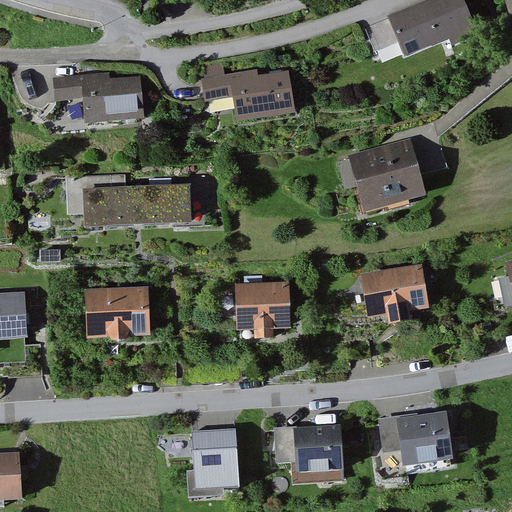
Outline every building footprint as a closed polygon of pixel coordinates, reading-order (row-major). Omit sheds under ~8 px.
[(438,0),(366,30),(375,52),(399,42),(405,55),(449,37),(452,45),(476,36),(460,0),(438,0)] [(256,75),(204,82),(206,101),(234,97),(238,120),(293,112),(287,76),(257,81),(256,75)] [(108,78),(55,82),(57,101),(85,98),(87,122),(142,118),(139,82),(109,84),(108,78)] [(0,245),(12,245),(9,208),(14,208),(11,170),(5,170),(3,131),(0,131),(0,245)] [(360,183),(367,208),(421,194),(408,146),(359,159),(365,182),(360,183)] [(138,224),(137,191),(116,192),(116,177),(68,179),(70,232),(86,232),(86,226),(138,224)] [(204,189),(137,191),(138,224),(190,222),(190,227),(206,226),(204,189)] [(420,270),(365,279),(370,316),(425,307),(420,270)] [(286,287),(239,289),(241,329),(257,328),(257,339),(272,338),(272,328),(287,327),(286,287)] [(89,295),(91,336),(110,336),(113,329),(124,329),(127,335),(147,334),(145,293),(89,295)] [(23,297),(0,298),(0,364),(8,364),(9,377),(43,375),(41,344),(26,345),(23,297)] [(368,328),(346,330),(349,360),(371,357),(368,328)] [(444,416),(380,425),(384,455),(404,452),(406,465),(450,459),(444,416)] [(340,428),(276,432),(278,465),(297,463),(297,473),(342,471),(340,428)] [(236,435),(192,438),(196,493),(240,490),(236,435)] [(0,507),(5,507),(4,500),(21,499),(19,456),(0,457),(0,507)]
